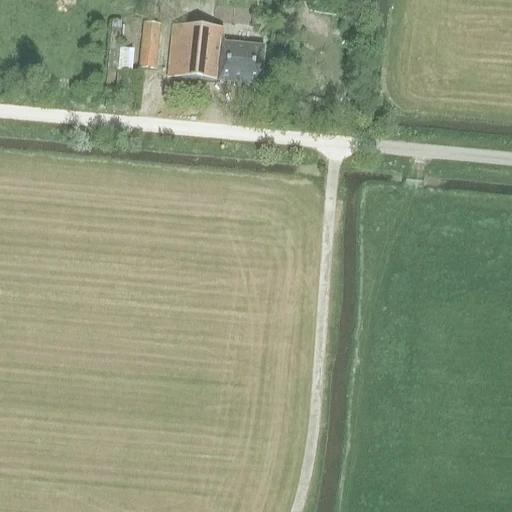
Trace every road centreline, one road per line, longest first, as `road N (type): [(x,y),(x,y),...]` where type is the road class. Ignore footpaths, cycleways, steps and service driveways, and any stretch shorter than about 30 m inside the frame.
road 1 (unclassified): [(511,160),(0,112)]
road 2 (track): [(295,511),(312,434),(335,143)]
